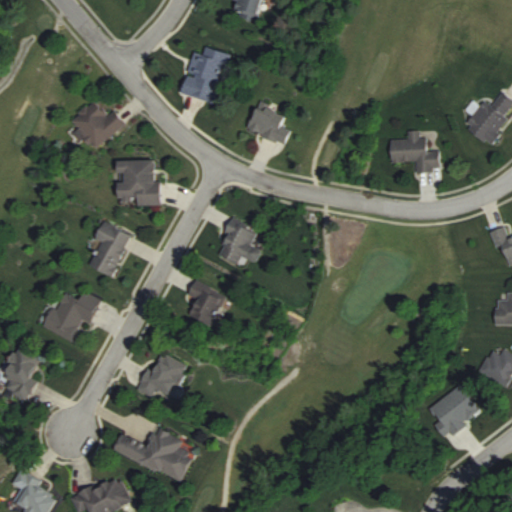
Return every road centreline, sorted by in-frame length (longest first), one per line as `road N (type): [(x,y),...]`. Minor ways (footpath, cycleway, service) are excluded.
road 1 (residential): [(60,0),(215,163),(321,197),(425,208),(480,199),(511,176)]
road 2 (residential): [(215,163),(160,277),(68,431)]
